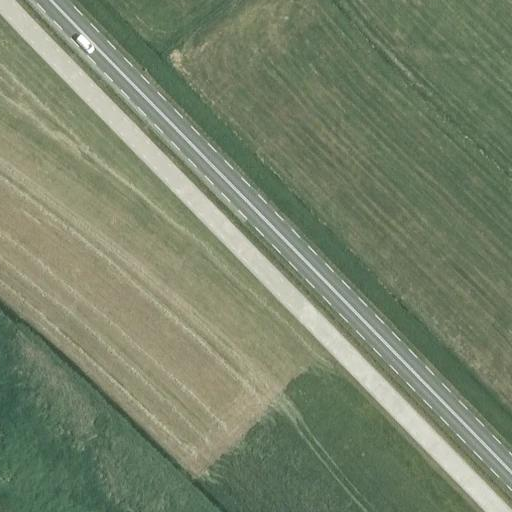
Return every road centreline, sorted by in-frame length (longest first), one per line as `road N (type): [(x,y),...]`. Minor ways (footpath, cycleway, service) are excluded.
road 1 (unclassified): [(498,511),(0,0)]
road 2 (primary): [(511,474),(51,0)]
